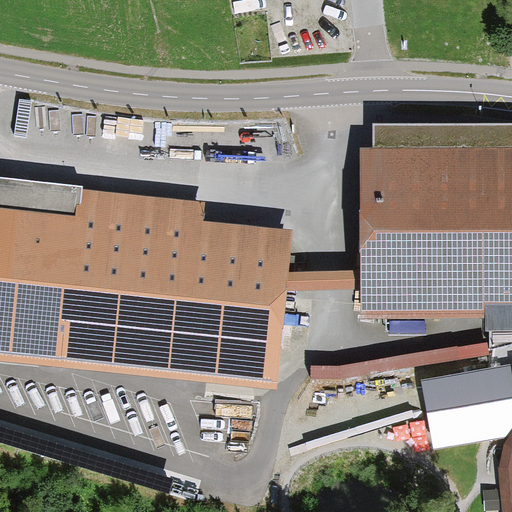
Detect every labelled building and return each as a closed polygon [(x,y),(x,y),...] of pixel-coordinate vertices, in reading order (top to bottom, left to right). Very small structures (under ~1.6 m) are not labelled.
[(50,98),(41,139),(100,151),(109,110),(50,98)] [(511,156),(362,158),(362,277),(362,293),(362,325),(511,324),(511,156)] [(0,370),(276,401),(288,296),(290,280),(294,236),(206,227),(208,207),(0,183),(0,370)] [(290,280),(288,296),(362,293),(362,277),(290,280)] [(511,358),(477,365),(486,421),(511,416),(511,403),(511,358)]
